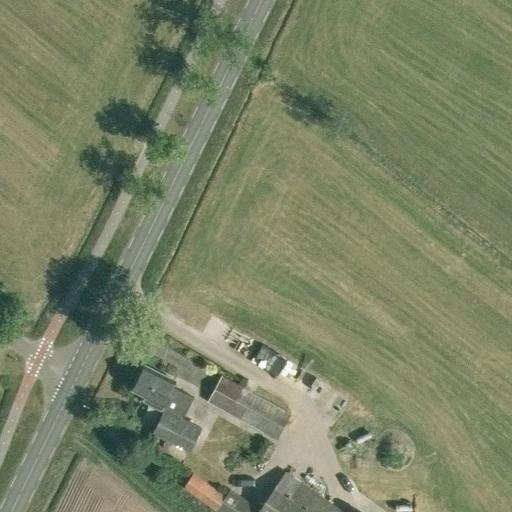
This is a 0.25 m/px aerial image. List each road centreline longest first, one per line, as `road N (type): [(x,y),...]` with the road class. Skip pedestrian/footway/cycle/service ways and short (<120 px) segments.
road 1 (secondary): [(73,383),(259,0)]
road 2 (secondary): [(12,511),(73,383)]
